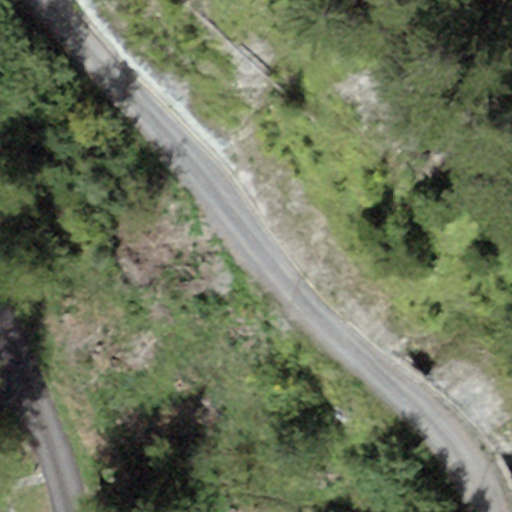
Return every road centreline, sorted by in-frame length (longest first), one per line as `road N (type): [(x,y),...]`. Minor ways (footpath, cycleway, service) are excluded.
road 1 (track): [(40,0),(186,154),(293,301),(402,386),(490,485),(496,511)]
road 2 (track): [(0,313),(84,511)]
